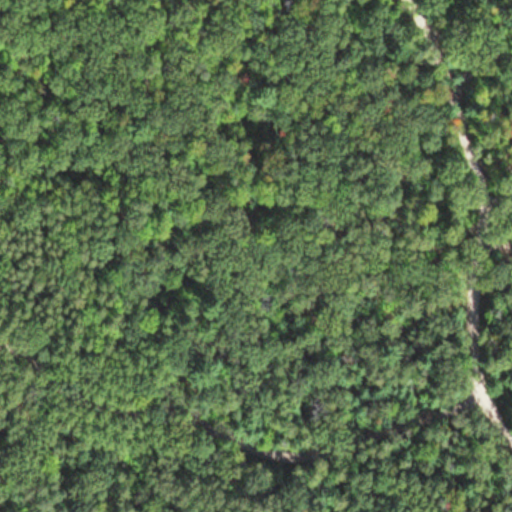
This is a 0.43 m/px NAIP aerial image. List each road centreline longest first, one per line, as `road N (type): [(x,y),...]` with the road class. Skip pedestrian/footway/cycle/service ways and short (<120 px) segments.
road 1 (residential): [(0,379),(75,350),(259,461),(476,411),(511,434)]
road 2 (residential): [(393,0),(443,71),(468,248),(463,353),(476,411)]
